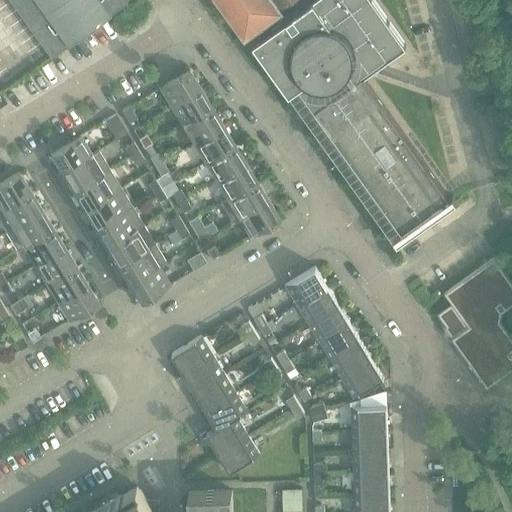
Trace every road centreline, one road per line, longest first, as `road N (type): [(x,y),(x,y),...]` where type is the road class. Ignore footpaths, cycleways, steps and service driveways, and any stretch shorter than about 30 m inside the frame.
road 1 (residential): [(414,511),(411,431),(430,365),(334,221)]
road 2 (residential): [(334,221),(186,14)]
road 3 (residential): [(146,343),(334,221)]
road 4 (residential): [(0,132),(186,14)]
road 5 (residential): [(0,502),(117,431),(140,394)]
road 6 (residential): [(0,409),(81,360),(146,343)]
road 7 (residential): [(175,511),(170,433),(140,394)]
